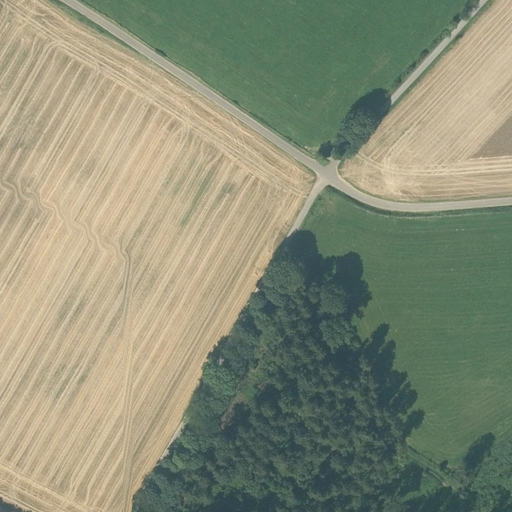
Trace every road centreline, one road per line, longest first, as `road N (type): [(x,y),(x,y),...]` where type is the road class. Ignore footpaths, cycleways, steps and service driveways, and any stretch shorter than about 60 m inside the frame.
road 1 (track): [(325,175),(130,511)]
road 2 (unclassified): [(325,175),(68,0)]
road 3 (unclassified): [(483,0),(325,175)]
road 4 (unclassified): [(511,201),(399,207),(356,195),(325,175)]
